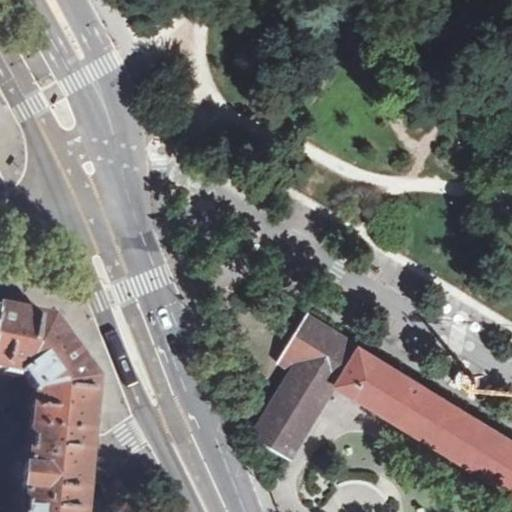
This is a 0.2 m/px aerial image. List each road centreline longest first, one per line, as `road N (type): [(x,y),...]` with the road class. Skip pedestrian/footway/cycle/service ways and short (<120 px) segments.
road 1 (unclassified): [(71,223),(148,426)]
road 2 (secondary): [(200,395),(132,225)]
road 3 (unclassified): [(0,68),(71,223)]
road 4 (secondary): [(132,225),(87,65)]
road 5 (secondary): [(247,511),(200,395)]
